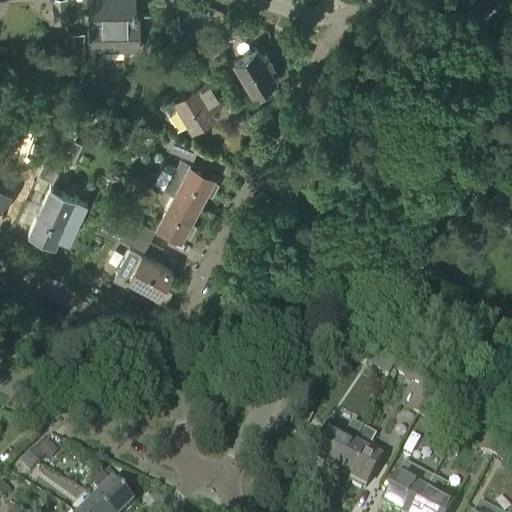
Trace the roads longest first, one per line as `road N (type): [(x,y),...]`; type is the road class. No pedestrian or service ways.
road 1 (residential): [(223,480),(483,0)]
road 2 (residential): [(166,343),(328,35),(344,19)]
road 3 (residential): [(186,463),(0,380)]
road 4 (residential): [(166,343),(0,266)]
road 5 (residential): [(186,463),(166,343)]
